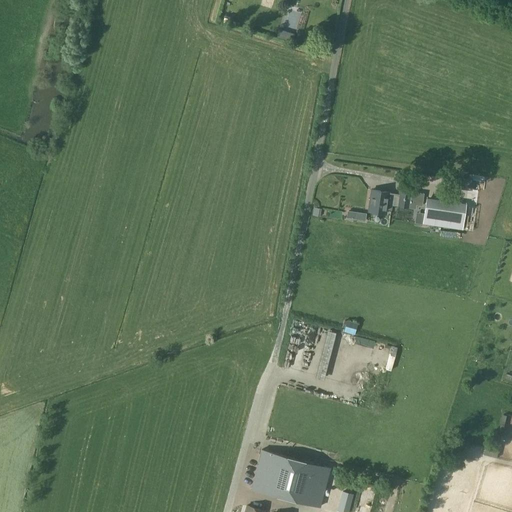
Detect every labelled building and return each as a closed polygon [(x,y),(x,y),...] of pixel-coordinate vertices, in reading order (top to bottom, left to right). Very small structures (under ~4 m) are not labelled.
[(421,204),(423,193),(417,192),(417,191),(399,189),(398,194),(388,192),(389,191),(374,189),(373,193),(371,193),(370,202),(372,202),(371,210),(386,212),(387,203),(409,206),(410,202),(421,204)] [(426,199),(423,222),(462,229),(466,205),(426,199)] [(356,212),(355,219),(365,220),(366,213),(356,212)] [(493,318),(492,318),(488,335),(488,332),(481,360),(500,365),(504,365),(505,359),(505,356),(508,346),(507,342),(509,337),(503,335),(503,329),(505,321),(493,318)] [(297,355),(306,325),(293,321),(284,351),(297,355)] [(308,328),(307,336),(320,338),(321,330),(308,328)] [(319,507),(330,467),(261,449),(250,488),(319,507)] [(347,511),(352,493),(342,491),(337,511),(342,511),(347,511)]
